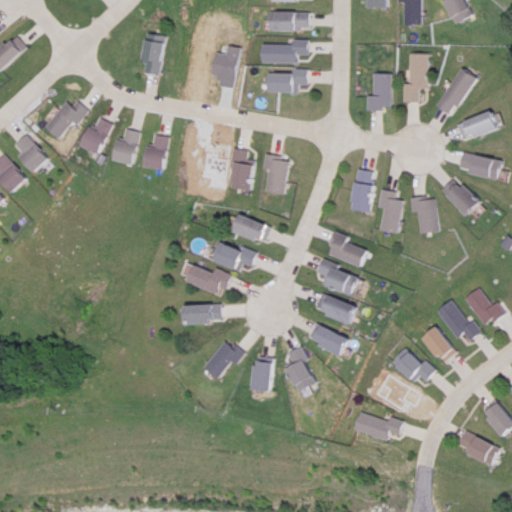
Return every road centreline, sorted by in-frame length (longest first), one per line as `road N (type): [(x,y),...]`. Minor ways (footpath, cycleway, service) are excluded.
road 1 (residential): [(340,0),(334,136),(270,317)]
road 2 (residential): [(423,511),(437,426),(511,353)]
road 3 (residential): [(127,0),(0,117)]
